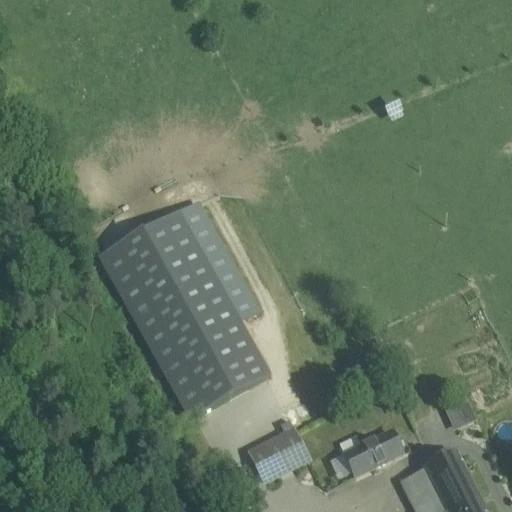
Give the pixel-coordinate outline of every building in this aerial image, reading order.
[(185,424),(268,382),(184,216),(100,259),(185,424)] [(467,403),(445,413),(454,435),(477,425),(467,403)] [(294,437),(252,459),(265,486),(308,464),(294,437)] [(392,437),(362,451),(357,441),(340,449),(345,459),(345,460),(356,482),(402,459),(392,437)] [(483,511),(457,459),(425,475),(444,511),(483,511)] [(444,511),(425,475),(401,487),(412,511),(444,511)]
